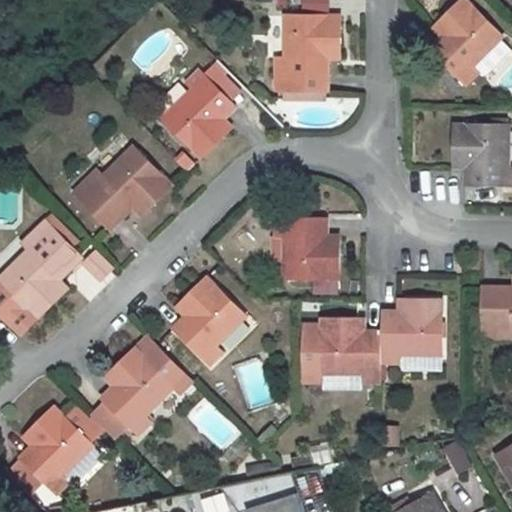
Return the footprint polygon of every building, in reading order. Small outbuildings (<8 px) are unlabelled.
[(511,51),(500,40),(503,38),(465,0),(439,26),(447,35),(431,50),(467,87),(480,74),(483,77),(489,75),(511,53),(511,51)] [(278,61),(277,91),(286,91),(325,92),(328,92),(328,54),(339,54),(340,18),(285,17),(285,61),(278,61)] [(268,55),(281,55),(280,25),(268,25),(268,55)] [(230,133),(221,124),(238,109),(201,72),(189,84),(195,91),(165,120),(203,158),(230,133)] [(286,91),(286,100),(325,100),(325,92),(286,91)] [(456,126),(456,165),(468,165),(468,187),(511,187),(511,170),(509,170),(509,127),(456,126)] [(98,171),(74,193),(112,230),(139,204),(148,213),(175,187),(135,148),(105,178),(98,171)] [(327,220),(277,220),(277,238),(287,238),(286,280),(340,280),(340,243),(328,244),(327,220)] [(48,221),(24,244),(31,252),(0,281),(38,319),(65,293),(57,284),(83,258),(48,221)] [(192,312),(175,329),(212,366),(225,355),(217,346),(247,316),(209,278),(184,303),(192,312)] [(511,289),(484,289),(484,340),(511,340),(511,289)] [(443,302),(406,302),(406,316),(383,314),(383,332),(382,364),(401,365),(401,356),(444,356),(443,302)] [(382,364),(383,332),(359,331),(359,321),(323,320),(323,326),(305,326),(304,384),(323,384),(323,374),(365,375),(364,384),(382,385),(382,364)] [(152,423),(146,417),(176,387),(138,349),(112,374),(121,383),(104,400),(139,436),(152,423)] [(45,482),(59,496),(72,482),(77,486),(105,456),(57,408),(30,434),(38,442),(22,458),(23,460),(45,482)] [(458,438),(442,445),(454,473),(470,466),(458,438)] [(511,446),(497,455),(511,481),(511,446)] [(45,482),(23,460),(10,472),(32,494),(45,482)] [(242,505),(244,511),(297,511),(302,510),(287,467),(227,489),(234,508),(242,505)] [(199,496),(202,511),(220,511),(228,511),(224,491),(199,496)] [(442,511),(432,492),(399,511),(442,511)]
